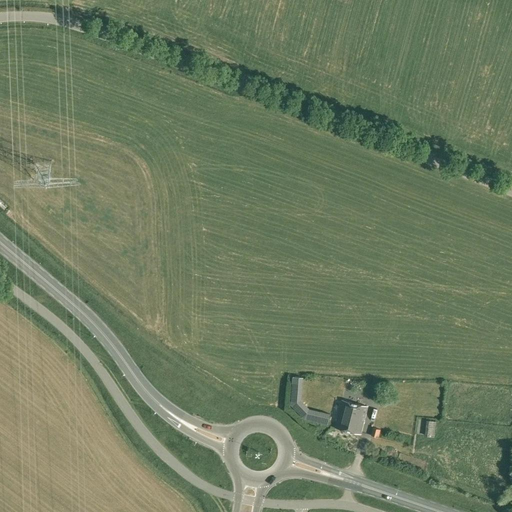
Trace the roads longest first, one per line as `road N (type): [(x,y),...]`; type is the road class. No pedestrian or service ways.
road 1 (unclassified): [(511,185),(92,24),(0,15)]
road 2 (unclassified): [(238,498),(179,471),(70,335),(0,280)]
road 3 (primary): [(158,404),(89,321),(0,242)]
